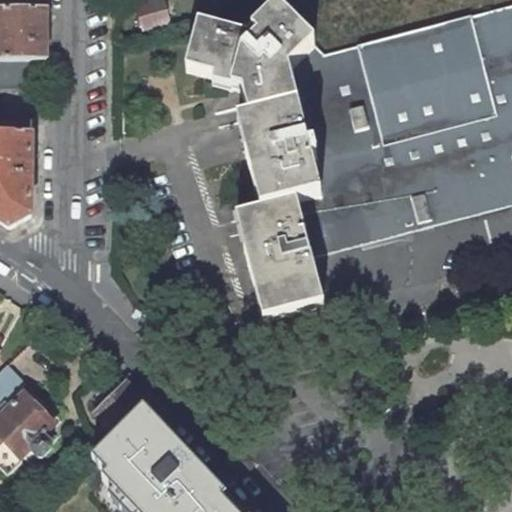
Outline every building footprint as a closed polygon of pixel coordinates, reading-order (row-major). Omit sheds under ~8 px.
[(47,0),(35,0),(36,5),(36,11),(47,11),(47,0)] [(163,0),(154,0),(135,7),(144,33),(172,24),(163,0)] [(361,0),(359,1),(365,31),(425,18),(420,0),(361,0)] [(473,30),(511,19),(511,7),(470,18),(473,30)] [(0,62),(46,63),(47,11),(36,11),(0,10),(0,62)] [(269,28),(282,15),(277,10),(264,22),(269,28)] [(511,151),(511,19),(473,30),(470,18),(424,30),(325,57),(282,15),(269,28),(264,22),(247,40),(198,27),(186,73),(214,81),(240,88),(242,97),(248,121),(242,122),(246,139),(249,138),(251,150),(244,152),(260,213),(243,218),(251,250),(244,252),(254,290),(261,288),(270,322),(324,308),(311,260),(336,254),(334,248),(418,226),(431,222),(511,201),(511,180),(505,154),(511,151)] [(0,62),(0,224),(9,231),(31,219),(32,121),(0,120),(0,88),(47,90),(46,63),(0,62)] [(240,88),(214,81),(212,89),(242,97),(240,88)] [(242,122),(237,124),(244,152),(251,150),(249,138),(246,139),(242,122)] [(236,220),(244,252),(251,250),(243,218),(236,220)] [(431,222),(418,226),(420,232),(433,229),(431,222)] [(261,288),(254,290),(263,324),(270,322),(261,288)] [(7,366),(0,373),(0,469),(8,477),(33,453),(39,459),(42,459),(51,450),(51,446),(52,445),(45,438),(53,429),(22,398),(20,399),(15,395),(26,385),(7,366)] [(144,410),(149,405),(127,385),(95,417),(116,437),(140,414),(144,410)] [(186,455),(144,410),(140,414),(179,457),(179,460),(180,461),(186,455)] [(179,457),(140,414),(116,437),(110,444),(92,462),(107,477),(102,482),(130,511),(232,511),(222,502),(192,470),(189,470),(188,469),(186,464),(183,462),(180,461),(179,460),(179,457)] [(194,463),(188,469),(189,470),(192,470),(222,502),(227,499),(194,463)]
